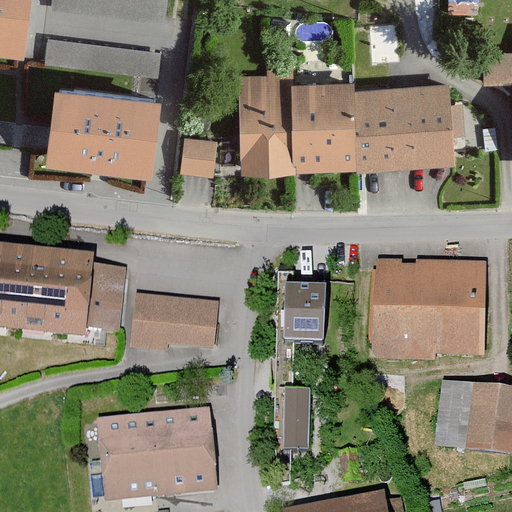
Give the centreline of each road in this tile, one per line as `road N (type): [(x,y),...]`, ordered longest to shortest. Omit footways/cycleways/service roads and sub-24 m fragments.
road 1 (residential): [(256,511),(250,337),(264,230)]
road 2 (unclassified): [(0,197),(264,230)]
road 3 (unclassified): [(264,230),(511,229)]
